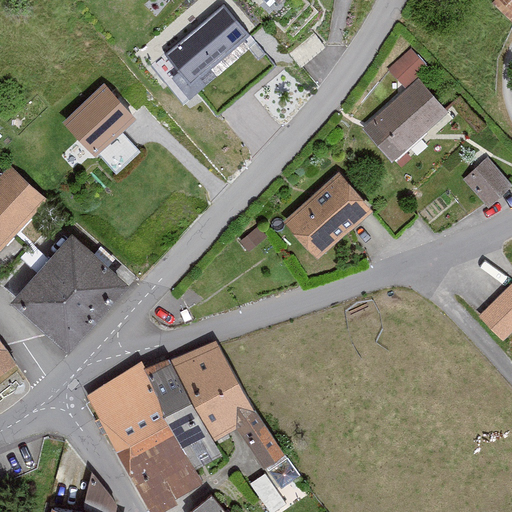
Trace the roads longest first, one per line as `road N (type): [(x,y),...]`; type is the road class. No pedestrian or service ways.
road 1 (residential): [(98,348),(310,125),(363,61),(397,0)]
road 2 (residential): [(511,227),(421,267),(201,334),(130,353),(98,348)]
road 3 (residential): [(135,511),(54,394)]
